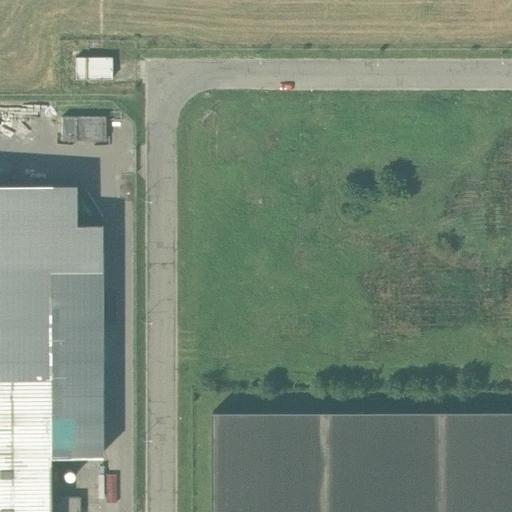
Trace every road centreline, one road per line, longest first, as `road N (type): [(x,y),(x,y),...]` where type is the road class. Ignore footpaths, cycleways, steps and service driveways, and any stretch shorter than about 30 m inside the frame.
road 1 (unclassified): [(161,511),(165,90)]
road 2 (unclassified): [(511,74),(199,74),(165,90)]
